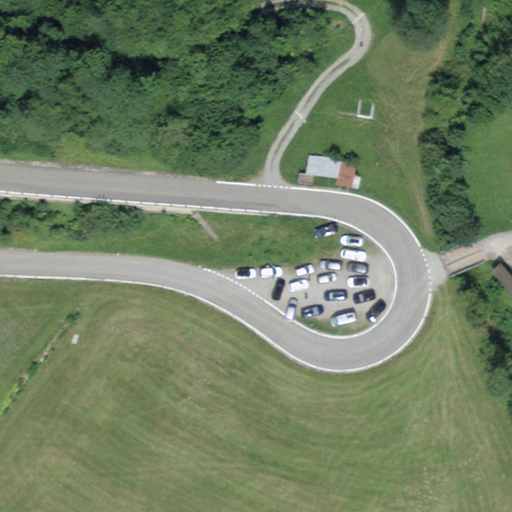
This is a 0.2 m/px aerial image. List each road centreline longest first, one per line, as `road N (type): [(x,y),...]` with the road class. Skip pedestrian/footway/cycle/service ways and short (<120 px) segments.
road 1 (primary): [(0,262),(192,280),(311,349),(349,354),(396,330),(415,279),(401,238),(340,206),(0,176)]
road 2 (track): [(0,7),(142,65),(192,52),(267,7),(338,5),(358,17),(362,46),(308,101),(273,161),(271,199)]
